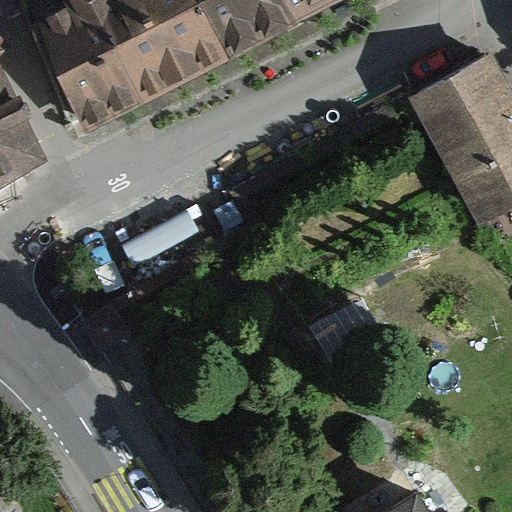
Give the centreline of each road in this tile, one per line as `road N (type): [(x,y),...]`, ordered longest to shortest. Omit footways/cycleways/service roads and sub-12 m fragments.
road 1 (residential): [(0,253),(497,0)]
road 2 (tertiary): [(142,511),(0,307)]
